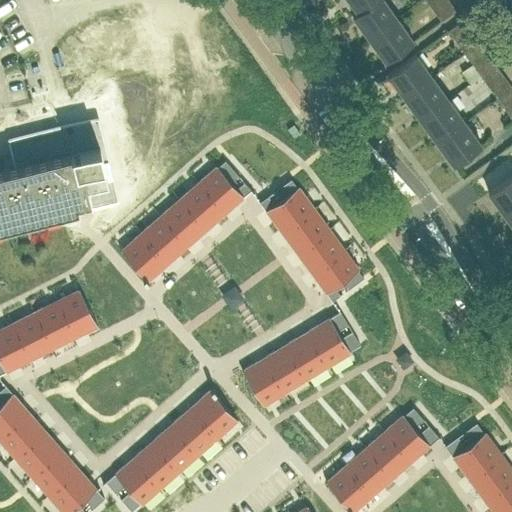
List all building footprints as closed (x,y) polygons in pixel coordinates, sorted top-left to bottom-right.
[(370,0),(347,0),(356,11),(370,0)] [(370,0),(356,11),(351,15),(368,38),(396,18),(382,0),(370,0)] [(412,40),(396,18),(368,38),(384,60),(412,40)] [(467,27),(461,19),(447,30),(452,38),(467,27)] [(484,49),(478,41),(463,52),(469,60),(484,49)] [(386,74),(402,96),(430,76),(414,53),(386,74)] [(500,72),(494,64),(479,75),(485,83),(500,72)] [(419,119),(447,98),(430,76),(402,96),(419,119)] [(511,97),(511,88),(510,86),(495,97),(501,105),(511,97)] [(265,131),(286,123),(277,98),(256,106),(265,131)] [(435,141),(463,121),(447,98),(419,119),(435,141)] [(463,121),(435,141),(451,164),(480,144),(463,121)] [(74,201),(87,197),(76,151),(56,155),(53,148),(49,130),(23,137),(25,148),(10,151),(13,166),(0,168),(0,225),(76,207),(74,201)] [(224,159),(217,165),(224,173),(231,166),(224,159)] [(216,164),(196,181),(223,212),(243,195),(216,164)] [(231,166),(224,173),(230,180),(237,174),(231,166)] [(511,172),(486,191),(503,214),(511,206),(511,172)] [(291,177),(283,183),(288,191),(296,185),(291,177)] [(196,181),(177,198),(204,228),(223,212),(196,181)] [(244,181),(237,187),(243,195),(250,188),(244,181)] [(283,183),(275,189),(280,197),(288,191),(283,183)] [(272,203),(264,209),(280,230),(313,206),(297,184),(296,185),(288,191),(280,197),(272,203)] [(267,195),(259,201),(264,209),(272,203),(267,195)] [(177,198),(158,214),(185,245),(204,228),(177,198)] [(313,206),(280,230),(295,250),(328,226),(313,206)] [(511,206),(503,214),(511,226),(511,206)] [(158,214),(139,231),(166,262),(185,245),(158,214)] [(328,226),(295,250),(310,270),(343,246),(328,226)] [(139,231),(120,248),(144,275),(142,277),(145,281),(166,262),(139,231)] [(343,246),(310,270),(325,291),(333,286),(341,280),(349,274),(357,268),(358,267),(343,246)] [(357,268),(349,274),(355,282),(363,276),(357,268)] [(349,274),(341,280),(347,288),(355,282),(349,274)] [(333,286),(325,291),(331,299),(339,294),(333,286)] [(78,287),(55,299),(73,336),(97,324),(78,287)] [(55,299),(32,310),(51,347),(73,336),(55,299)] [(32,310),(10,322),(28,358),(51,347),(32,310)] [(340,311),(330,317),(334,324),(344,317),(340,311)] [(329,315),(306,329),(328,364),(350,350),(329,315)] [(344,317),(334,324),(338,330),(348,324),(344,317)] [(10,322),(0,326),(0,360),(0,361),(5,370),(28,358),(10,322)] [(306,329),(285,342),(306,377),(328,364),(306,329)] [(352,331),(342,337),(346,344),(356,338),(352,331)] [(356,338),(346,344),(350,350),(360,344),(356,338)] [(285,342),(263,355),(284,390),(306,377),(285,342)] [(263,355),(241,369),(262,404),(284,390),(263,355)] [(4,382),(0,385),(0,392),(3,396),(10,389),(4,382)] [(212,386),(190,405),(217,436),(237,418),(213,391),(215,389),(212,386)] [(0,401),(0,436),(29,411),(11,391),(0,401)] [(190,405),(171,421),(198,452),(217,436),(190,405)] [(412,406),(403,414),(408,419),(417,412),(412,406)] [(29,411),(0,436),(0,440),(15,457),(46,430),(29,411)] [(402,412),(382,430),(409,460),(429,443),(402,412)] [(417,412),(408,419),(414,425),(422,417),(417,412)] [(171,421),(152,438),(179,469),(198,452),(171,421)] [(476,421),(469,426),(476,435),(483,431),(476,421)] [(428,423),(419,431),(424,437),(433,429),(428,423)] [(469,426),(463,430),(470,440),(476,435),(469,426)] [(433,429),(424,437),(429,443),(438,435),(433,429)] [(46,430),(15,457),(31,476),(62,449),(46,430)] [(382,430),(363,446),(390,477),(409,460),(382,430)] [(484,430),(451,454),(467,475),(500,451),(484,430)] [(457,435),(450,440),(457,449),(464,445),(457,435)] [(152,438),(134,454),(161,485),(179,469),(152,438)] [(450,440),(444,444),(451,454),(457,449),(450,440)] [(363,446),(345,463),(371,493),(390,477),(363,446)] [(62,449),(31,476),(48,495),(79,468),(62,449)] [(511,468),(500,451),(467,475),(481,495),(511,472),(511,468)] [(134,454),(114,472),(141,503),(161,485),(134,454)] [(345,463),(325,480),(348,507),(347,509),(349,511),(350,511),(371,493),(345,463)] [(79,468),(48,495),(63,511),(67,511),(72,508),(78,503),(84,498),(90,492),(96,487),(79,468)] [(113,472),(105,480),(110,485),(119,478),(113,472)] [(511,472),(481,495),(493,511),(500,511),(511,503),(511,472)] [(119,478),(110,485),(115,491),(124,484),(119,478)] [(96,487),(90,492),(98,501),(104,496),(96,487)] [(129,489),(120,497),(125,503),(134,495),(129,489)] [(90,492),(84,498),(92,506),(98,501),(90,492)] [(134,495),(125,503),(130,509),(139,501),(134,495)] [(78,503),(72,508),(76,511),(85,511),(86,511),(78,503)] [(511,511),(511,503),(500,511),(511,511)]
